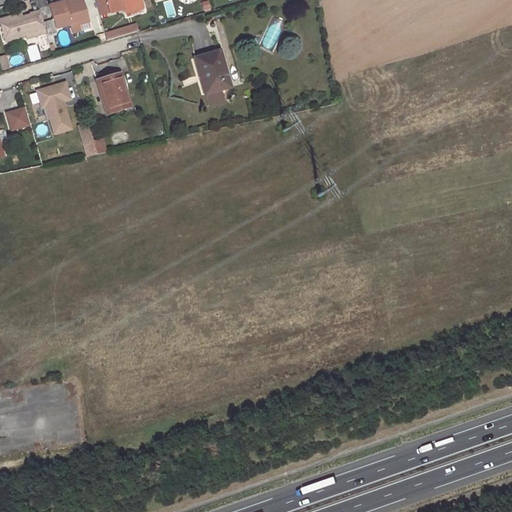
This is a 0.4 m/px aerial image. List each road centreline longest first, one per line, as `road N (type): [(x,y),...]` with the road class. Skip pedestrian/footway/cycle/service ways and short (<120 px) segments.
road 1 (motorway): [(511,423),(261,511)]
road 2 (motorway): [(339,511),(511,451)]
